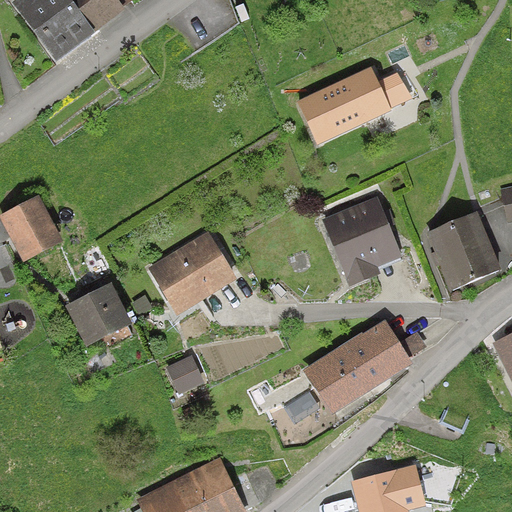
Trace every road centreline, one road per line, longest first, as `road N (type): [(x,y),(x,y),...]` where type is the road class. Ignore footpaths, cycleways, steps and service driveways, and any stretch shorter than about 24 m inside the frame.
road 1 (residential): [(511,301),(479,322),(274,511)]
road 2 (residential): [(0,128),(170,0)]
